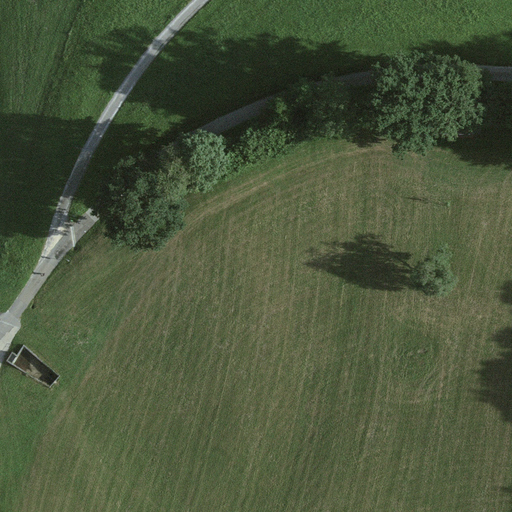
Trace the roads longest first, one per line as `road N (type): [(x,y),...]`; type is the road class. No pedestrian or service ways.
road 1 (track): [(511,68),(259,108),(192,137),(124,183),(0,330)]
road 2 (track): [(202,0),(157,45),(111,111),(0,359)]
